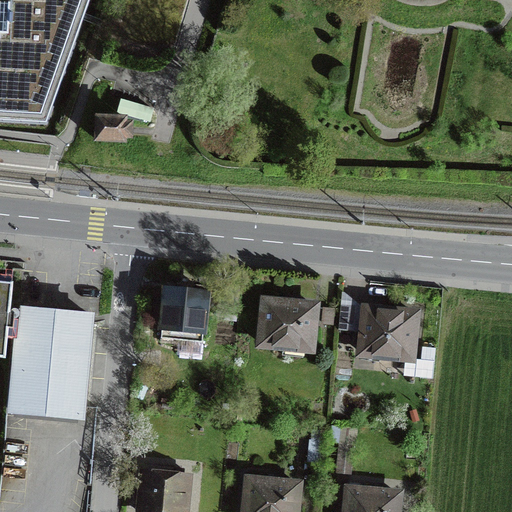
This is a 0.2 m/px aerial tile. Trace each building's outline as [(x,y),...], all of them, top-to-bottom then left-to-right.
[(0,0),(0,120),(46,124),(90,0),(0,0)] [(122,100),(118,112),(149,121),(153,109),(122,100)] [(124,136),(130,137),(131,123),(125,123),(125,118),(97,117),(96,140),(124,141),(124,136)] [(0,358),(4,359),(12,284),(0,282),(0,358)] [(160,338),(201,343),(207,293),(166,289),(160,338)] [(342,294),(339,329),(354,331),(355,320),(364,321),(365,312),(342,294)] [(261,344),(311,349),(315,306),(301,305),(301,302),(277,300),(277,303),(265,302),(261,344)] [(90,315),(21,309),(11,411),(81,418),(90,315)] [(364,321),(361,353),(406,357),(404,375),(432,378),(435,349),(422,347),(421,360),(411,359),(415,314),(365,309),(365,312),(364,321)] [(309,461),(320,463),(322,443),(311,442),(309,461)] [(336,472),(351,474),(354,445),(339,443),(336,472)] [(139,511),(184,511),(188,477),(182,477),(183,469),(175,469),(174,476),(143,473),(142,490),(134,490),(134,496),(141,497),(139,511)] [(245,511),(295,511),(298,484),(285,483),(285,481),(258,478),(258,481),(248,480),(245,511)] [(349,489),(346,511),(396,511),(398,494),(386,493),(386,490),(361,488),(361,490),(349,489)]
